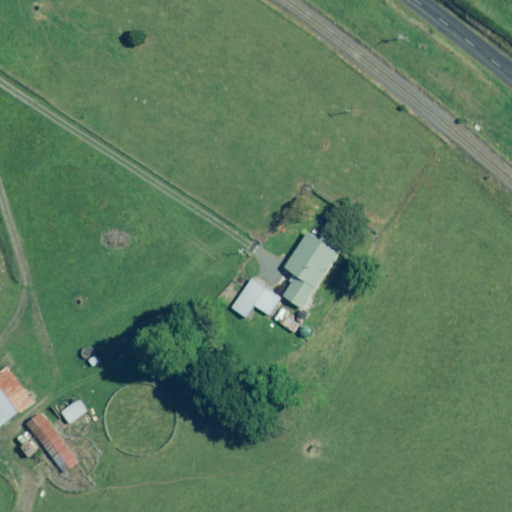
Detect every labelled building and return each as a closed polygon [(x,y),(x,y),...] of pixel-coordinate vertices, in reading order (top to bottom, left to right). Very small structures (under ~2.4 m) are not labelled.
[(345,251),(314,231),(291,268),(303,276),(289,297),(308,309),(345,251)] [(287,299),(258,279),(237,308),(252,318),(260,306),(275,316),(287,299)] [(293,312),(287,308),(280,320),(301,333),(306,325),(290,316),(293,312)] [(38,403),(13,367),(0,376),(0,426),(2,429),(38,403)] [(92,412),(83,400),(66,412),(74,424),(92,412)] [(85,462),(47,413),(32,424),(70,474),(85,462)]
